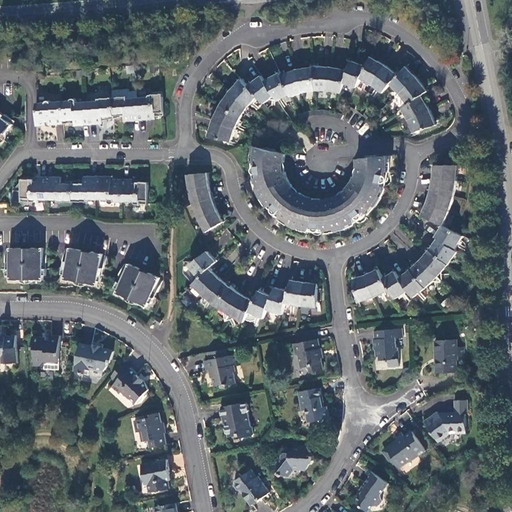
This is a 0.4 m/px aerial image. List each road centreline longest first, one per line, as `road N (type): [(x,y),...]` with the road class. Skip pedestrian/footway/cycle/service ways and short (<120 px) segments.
road 1 (residential): [(413,155),(465,127),(452,81),(431,54),(398,33),(355,20),(250,35),(204,64),(185,95),(186,153)]
road 2 (residential): [(0,308),(75,313),(138,340),(175,382),(204,511)]
road 3 (secondary): [(473,0),(502,149),(511,296)]
road 4 (residential): [(332,258),(361,423),(321,491),(299,511)]
road 5 (residential): [(186,153),(224,160),(250,221),(268,237),(332,258)]
road 6 (secondary): [(0,14),(165,0)]
road 7 (residential): [(186,153),(31,154)]
road 8 (residential): [(0,224),(81,225),(143,240)]
road 9 (residential): [(332,258),(386,229),(411,183),(413,155)]
